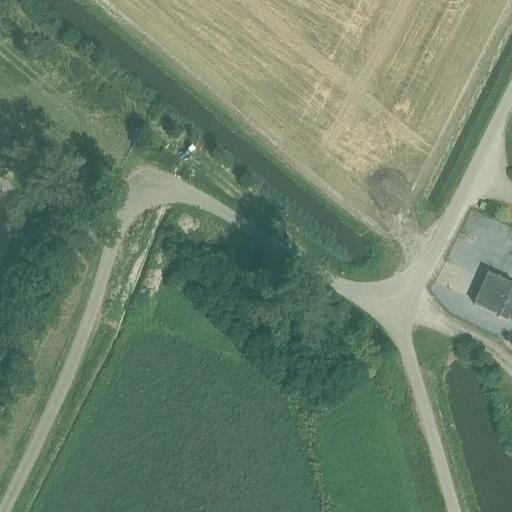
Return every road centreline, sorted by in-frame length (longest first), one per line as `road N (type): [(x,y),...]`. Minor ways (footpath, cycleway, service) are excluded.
road 1 (unclassified): [(403,311),(350,294),(192,195),(163,186),(138,191),(123,208),(54,419),(7,511)]
road 2 (unclassified): [(403,311),(511,94)]
road 3 (unclassified): [(453,511),(403,311)]
road 4 (track): [(138,191),(0,96)]
